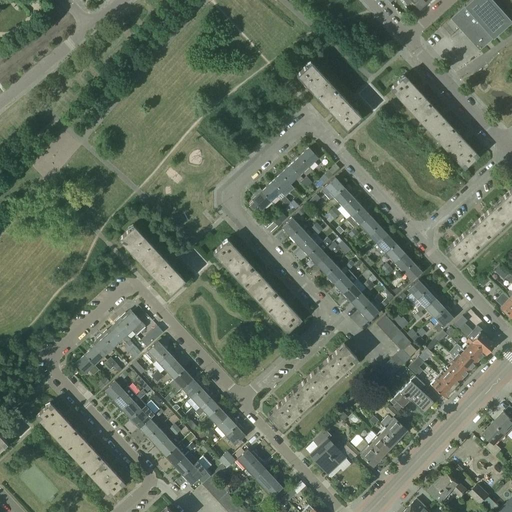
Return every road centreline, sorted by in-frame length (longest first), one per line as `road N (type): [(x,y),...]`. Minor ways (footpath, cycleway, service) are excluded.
road 1 (residential): [(241,398),(334,314),(232,208),(231,194),(304,124),(416,235)]
road 2 (residential): [(241,398),(138,292),(121,294),(52,358),(55,372),(146,468),(146,487),(123,511)]
road 3 (tertiary): [(370,511),(511,360)]
road 4 (residential): [(344,511),(241,398)]
road 5 (residential): [(507,147),(409,40)]
road 6 (residential): [(416,235),(511,338)]
road 7 (residential): [(416,235),(507,147)]
